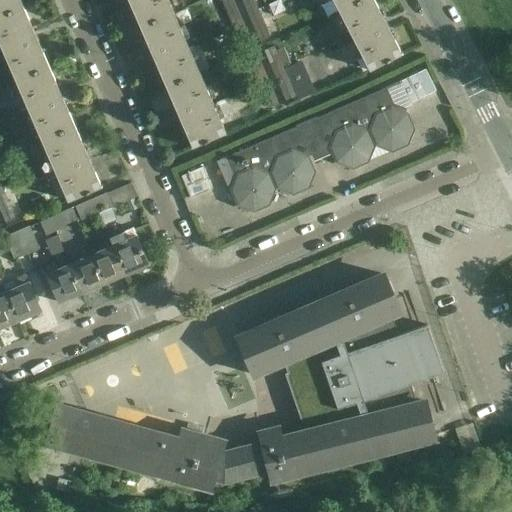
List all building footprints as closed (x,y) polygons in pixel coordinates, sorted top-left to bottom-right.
[(0,0),(0,17),(23,7),(19,0),(0,0)] [(173,13),(166,0),(128,0),(140,27),(173,13)] [(241,0),(245,8),(254,4),(252,0),(241,0)] [(332,0),(339,13),(363,0),(332,0)] [(363,0),(339,13),(369,71),(385,62),(386,64),(391,61),(390,60),(402,54),(401,53),(400,53),(372,0),(363,0)] [(224,7),(228,15),(237,11),(234,3),(224,7)] [(245,8),(248,16),(258,13),(254,4),(245,8)] [(0,17),(0,45),(15,81),(48,67),(23,7),(0,17)] [(228,15),(231,24),(241,20),(237,11),(228,15)] [(199,73),(188,48),(173,13),(140,27),(166,87),(199,73)] [(248,16),(252,25),(261,21),(258,13),(248,16)] [(231,24),(233,29),(235,32),(244,28),(241,20),(231,24)] [(252,25),(256,33),(265,29),(261,21),(252,25)] [(235,32),(238,40),(248,36),(244,28),(235,32)] [(259,40),(268,37),(265,29),(256,33),(259,40)] [(242,48),(251,44),(248,36),(238,40),(242,48)] [(273,48),(264,51),(267,60),(276,56),(274,51),(273,48)] [(282,48),(274,51),(276,56),(280,64),(281,67),(289,64),(282,48)] [(256,55),(247,59),(250,67),(259,63),(256,55)] [(276,56),(267,60),(271,68),(280,64),(276,56)] [(250,67),(254,75),(263,71),(259,63),(250,67)] [(298,63),(282,70),(283,72),(285,77),(287,81),(290,89),(293,95),(294,97),(295,99),(310,92),(298,63)] [(280,64),(271,68),(274,76),(283,72),(282,69),(281,67),(280,64)] [(15,81),(42,142),(75,127),(48,67),(15,81)] [(425,69),(417,73),(427,95),(436,91),(425,69)] [(254,75),(257,84),(267,80),(263,71),(254,75)] [(283,72),(274,76),(278,84),(287,81),(283,72)] [(166,87),(181,121),(192,146),(190,147),(191,148),(203,143),(203,144),(208,142),(207,141),(225,133),(199,73),(166,87)] [(417,73),(399,82),(405,96),(409,104),(410,103),(418,99),(427,95),(417,73)] [(257,84),(261,92),(270,88),(267,80),(257,84)] [(287,81),(278,84),(282,93),(290,89),(287,81)] [(261,92),(264,100),(274,96),(270,88),(261,92)] [(273,193),(274,189),(273,187),(276,185),(277,187),(292,193),(307,187),(313,172),(306,156),(330,146),(336,162),(352,168),(367,161),(373,147),(372,144),(376,142),(377,145),(391,151),(406,144),(412,129),(406,114),(404,113),(406,109),(393,103),(386,89),(384,89),(315,119),(315,117),(295,126),(295,127),(216,161),(227,186),(232,188),(231,190),(238,205),(253,211),(268,204),(273,193)] [(294,97),(293,95),(290,89),(282,93),(285,101),(294,97)] [(268,108),(277,104),(274,96),(264,100),(268,108)] [(42,142),(64,193),(68,201),(85,193),(85,195),(90,193),(89,192),(102,187),(102,185),(100,186),(75,127),(42,142)] [(203,167),(181,176),(191,198),(213,189),(203,167)] [(106,193),(101,195),(82,203),(88,218),(112,208),(106,193)] [(0,211),(1,214),(11,210),(7,202),(0,204),(0,211)] [(82,203),(75,206),(81,221),(88,218),(82,203)] [(72,207),(48,218),(54,232),(65,228),(64,226),(78,220),(72,207)] [(4,221),(14,217),(11,210),(1,214),(4,221)] [(48,218),(39,222),(46,236),(54,232),(48,218)] [(29,226),(16,231),(26,254),(39,248),(29,226)] [(109,238),(112,246),(125,276),(148,266),(132,229),(109,238)] [(16,231),(4,237),(14,259),(26,254),(16,231)] [(112,246),(91,256),(104,285),(125,276),(112,246)] [(91,256),(69,266),(81,295),(104,285),(91,256)] [(81,295),(69,266),(58,271),(54,263),(43,267),(59,305),(81,295)] [(5,293),(18,322),(40,312),(24,275),(13,280),(17,288),(5,293)] [(224,480),(241,476),(270,469),(272,481),(288,477),(392,450),(435,439),(425,401),(417,403),(410,384),(444,373),(427,324),(398,334),(392,315),(400,312),(384,275),(237,338),(253,375),(283,362),(287,373),(284,373),(301,421),(303,420),(307,431),(281,438),(278,428),(260,433),(263,443),(225,453),(221,451),(223,442),(222,442),(221,442),(206,438),(182,431),(178,440),(77,411),(57,406),(47,444),(48,445),(49,444),(82,453),(82,454),(84,454),(84,453),(117,462),(116,463),(118,464),(118,463),(151,471),(151,473),(152,473),(152,472),(186,481),(185,483),(190,484),(191,482),(206,486),(205,488),(210,490),(213,479),(224,481),(224,480)] [(0,329),(18,322),(5,293),(1,284),(0,284),(0,329)]
